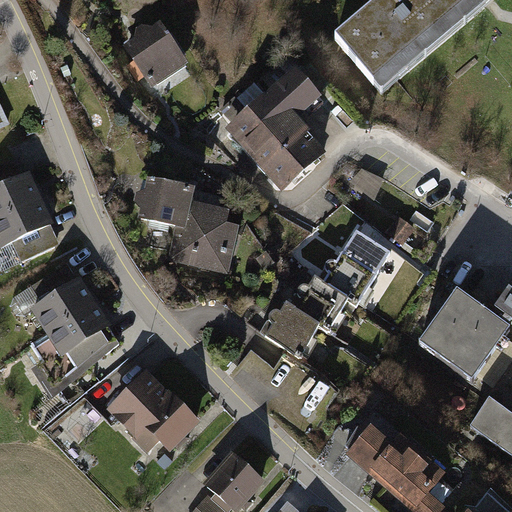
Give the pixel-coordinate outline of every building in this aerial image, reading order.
[(366,0),(318,39),(368,101),(495,0),(366,0)] [(184,73),(155,30),(147,35),(144,32),(137,31),(134,34),(131,39),(130,44),(122,49),(150,94),(184,73)] [(290,75),(241,116),(275,157),(301,136),(292,125),(315,105),(290,75)] [(0,134),(8,130),(0,111),(0,134)] [(275,157),(241,116),(223,131),(279,198),(322,161),(301,136),(275,157)] [(33,177),(0,190),(0,223),(44,205),(33,177)] [(189,196),(137,185),(128,226),(174,235),(181,236),(189,196)] [(181,236),(174,235),(167,269),(226,281),(241,206),(189,196),(181,236)] [(44,205),(0,223),(0,255),(56,232),(44,205)] [(345,257),(323,293),(346,307),(359,315),(380,279),(345,257)] [(40,338),(92,305),(74,277),(22,310),(40,338)] [(309,285),(291,315),(317,330),(328,337),(346,307),(323,293),(309,285)] [(411,354),(469,394),(506,339),(449,300),(411,354)] [(110,334),(92,305),(40,338),(58,367),(110,334)] [(291,315),(282,310),(276,318),(272,318),(267,318),(265,320),(265,323),(265,327),(268,330),(262,340),(300,363),(317,330),(291,315)] [(197,430),(141,374),(101,413),(145,458),(156,448),(167,459),(197,430)] [(511,463),(511,423),(484,406),(466,435),(511,463)] [(387,447),(364,429),(340,458),(405,511),(441,511),(425,499),(442,479),(393,439),(387,447)] [(238,511),(262,487),(229,456),(198,489),(206,496),(223,511),(238,511)] [(223,511),(206,496),(190,511),(223,511)]
